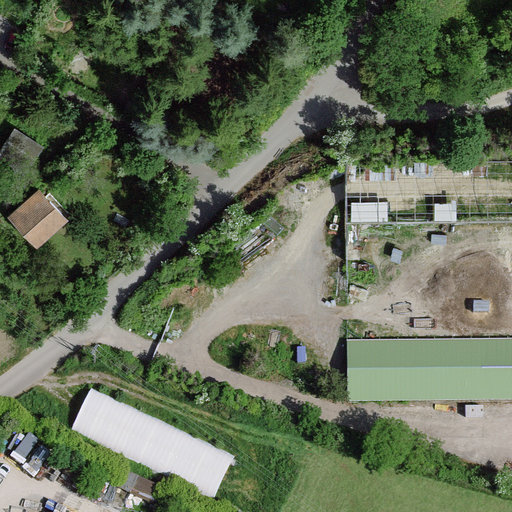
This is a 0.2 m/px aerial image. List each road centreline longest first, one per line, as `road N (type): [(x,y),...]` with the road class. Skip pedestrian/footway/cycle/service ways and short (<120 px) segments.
road 1 (unclassified): [(0,391),(84,327),(229,186)]
road 2 (unclassified): [(229,186),(0,54)]
road 3 (unclassified): [(229,186),(308,113),(378,0)]
road 4 (track): [(308,113),(425,114),(511,98)]
